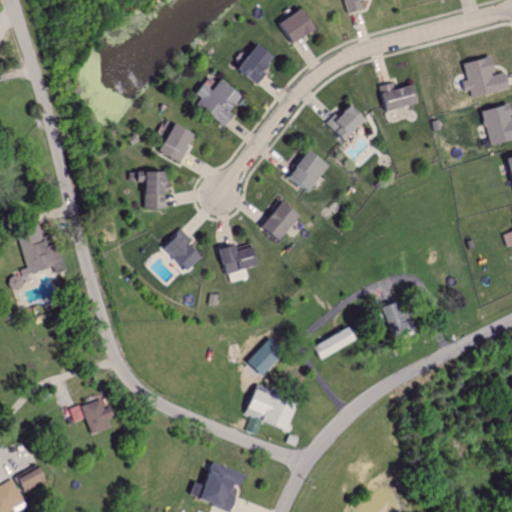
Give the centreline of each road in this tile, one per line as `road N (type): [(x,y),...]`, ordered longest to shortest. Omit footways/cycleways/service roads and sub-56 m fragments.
road 1 (residential): [(12,0),(115,356),(150,396),(302,465)]
road 2 (residential): [(511,4),(332,58),(290,97),(220,191)]
road 3 (residential): [(511,321),(349,412),(302,465),(279,511)]
